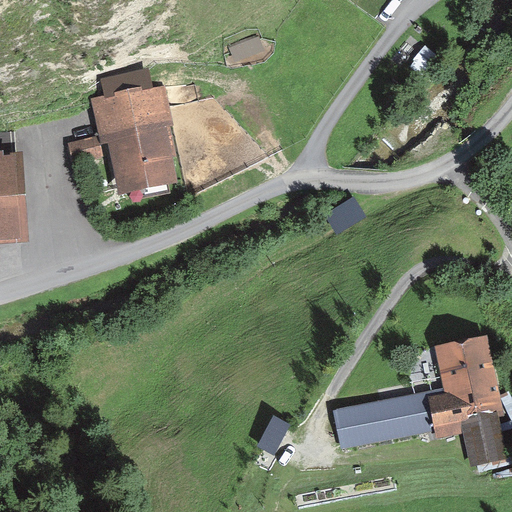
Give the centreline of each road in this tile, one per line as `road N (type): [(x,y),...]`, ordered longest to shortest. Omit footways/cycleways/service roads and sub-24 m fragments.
road 1 (track): [(0,293),(293,183),(415,176),(490,132)]
road 2 (track): [(455,447),(346,461),(325,447),(322,420),(354,355),(418,270),(449,261),(498,268),(511,260)]
road 3 (unknown): [(60,276),(36,145)]
